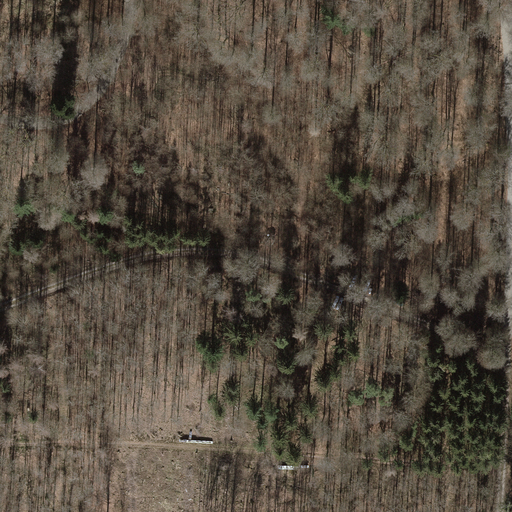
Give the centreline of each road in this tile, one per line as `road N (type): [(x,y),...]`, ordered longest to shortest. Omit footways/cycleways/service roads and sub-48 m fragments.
road 1 (track): [(0,309),(140,257),(206,250),(314,279),(464,337),(495,357),(504,377),(500,511)]
road 2 (track): [(130,0),(118,60),(93,102),(53,123),(0,115)]
